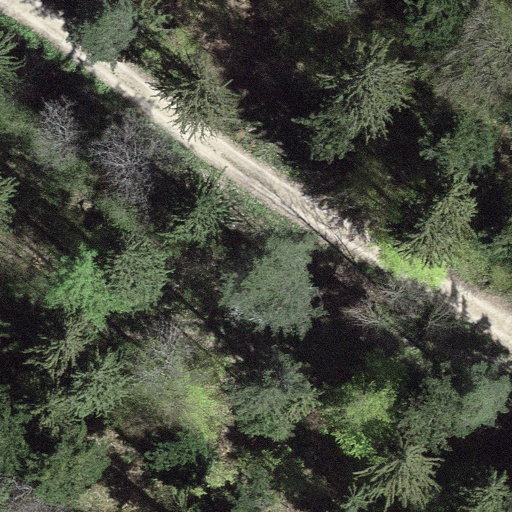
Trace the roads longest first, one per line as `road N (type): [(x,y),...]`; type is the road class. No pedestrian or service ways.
road 1 (track): [(511,341),(168,112),(18,0)]
road 2 (track): [(0,296),(511,381)]
